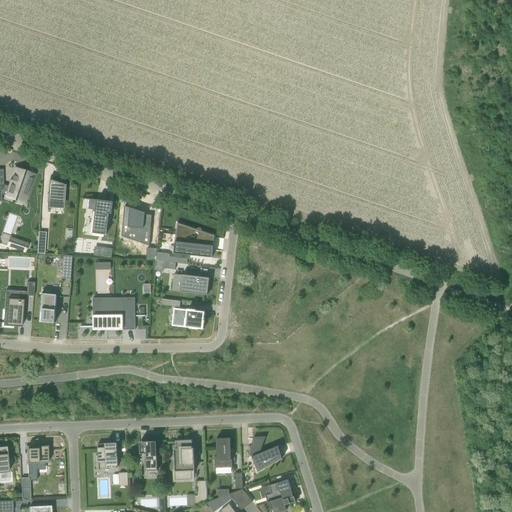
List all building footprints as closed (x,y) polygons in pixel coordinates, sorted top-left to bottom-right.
[(2,170),(0,169),(0,191),(3,191),(7,192),(6,197),(24,204),(34,175),(15,169),(9,189),(3,186),(2,170)] [(48,180),(48,182),(46,208),(47,208),(47,203),(63,204),(62,209),(63,209),(65,186),(48,180)] [(110,202),(91,199),(89,209),(96,210),(93,228),(107,230),(110,202)] [(151,220),(151,215),(145,215),(141,214),(141,213),(137,213),(137,212),(135,212),(124,212),(123,214),(123,213),(122,223),(123,223),(123,225),(129,225),(129,233),(136,234),(136,238),(136,241),(143,243),(143,244),(149,246),(151,220)] [(173,254),(212,258),(214,237),(202,235),(200,245),(184,243),(186,228),(177,227),(173,254)] [(38,245),(45,246),(46,233),(38,232),(37,254),(38,245)] [(18,240),(15,249),(26,253),(29,244),(18,240)] [(106,248),(105,257),(112,258),(113,248),(106,248)] [(155,249),(147,248),(146,260),(156,260),(157,249),(155,249)] [(163,271),(163,268),(175,270),(176,263),(156,260),(155,270),(163,271)] [(63,279),(71,279),(72,262),(64,262),(63,279)] [(210,279),(182,275),(180,292),(208,295),(210,279)] [(34,283),(27,282),(26,296),(33,296),(34,283)] [(55,324),(56,313),(55,313),(55,306),(56,306),(57,296),(43,295),(43,294),(41,294),(39,322),(55,324)] [(25,313),(26,300),(7,299),(6,311),(4,311),(3,326),(21,327),(22,313),(25,313)] [(122,307),(94,307),(94,329),(115,329),(115,330),(136,330),(136,300),(122,300),(122,307)] [(174,308),(174,309),(177,310),(175,326),(202,330),(205,312),(196,311),(196,310),(188,309),(188,310),(174,308)] [(232,458),(231,438),(231,437),(224,438),(216,439),(217,457),(215,457),(215,468),(233,467),(232,458)] [(278,446),(264,452),(263,453),(262,452),(261,452),(261,451),(261,450),(266,437),(255,437),(254,437),(253,439),(253,441),(250,455),(251,456),(252,458),(262,466),(263,467),(264,467),(265,467),(266,467),(267,467),(268,467),(282,458),(278,446)] [(195,471),(194,454),(194,448),(193,448),(193,440),(176,441),(176,449),(174,449),(175,472),(182,472),(183,480),(192,480),(192,471),(195,471)] [(147,454),(147,460),(145,460),(146,471),(158,471),(157,442),(140,442),(140,454),(147,454)] [(98,444),(98,455),(96,455),(96,463),(99,463),(106,463),(106,467),(118,466),(117,443),(98,444)] [(0,473),(8,472),(6,447),(0,447),(0,473)] [(26,447),(26,449),(27,464),(48,463),(48,447),(26,447)] [(129,486),(128,473),(119,473),(120,486),(129,486)] [(21,478),(22,500),(30,500),(29,478),(21,478)] [(269,486),(272,494),(266,496),(270,511),(280,511),(287,510),(285,506),(296,502),(294,497),(288,480),(269,486)] [(207,503),(207,481),(198,481),(198,496),(195,496),(196,507),(207,503)] [(242,510),(253,502),(243,489),(230,494),(233,498),(242,510)] [(223,506),(233,498),(230,494),(219,498),(217,499),(223,506)] [(0,511),(13,511),(13,501),(0,501),(0,511)]
